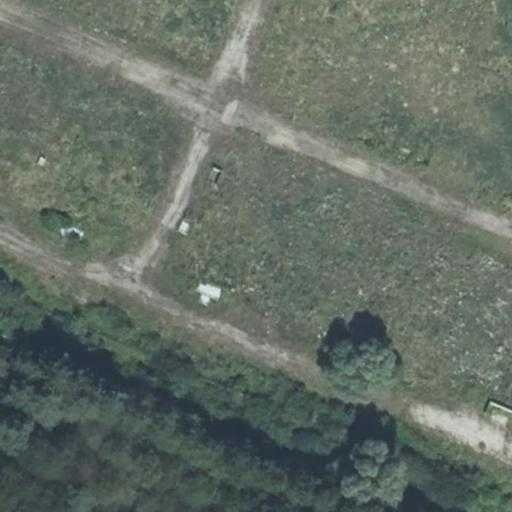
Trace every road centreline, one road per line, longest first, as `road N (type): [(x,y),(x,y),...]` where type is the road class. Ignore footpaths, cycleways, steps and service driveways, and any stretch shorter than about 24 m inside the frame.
road 1 (track): [(400,511),(0,344)]
road 2 (track): [(511,63),(454,196)]
